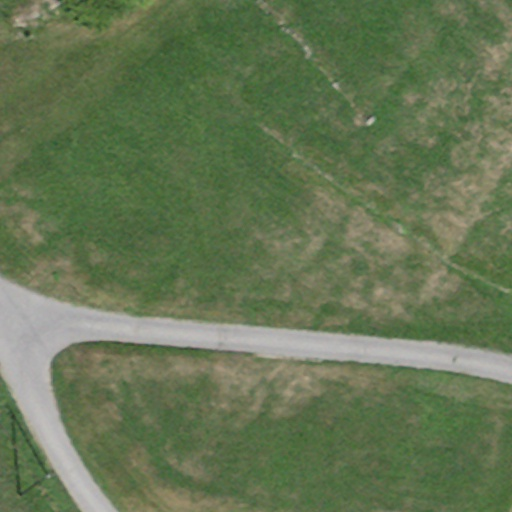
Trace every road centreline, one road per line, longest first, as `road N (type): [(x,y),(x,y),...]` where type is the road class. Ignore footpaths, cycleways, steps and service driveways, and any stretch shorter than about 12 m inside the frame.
road 1 (residential): [(0,302),(18,314),(511,370)]
road 2 (unclassified): [(100,511),(35,432),(0,351)]
